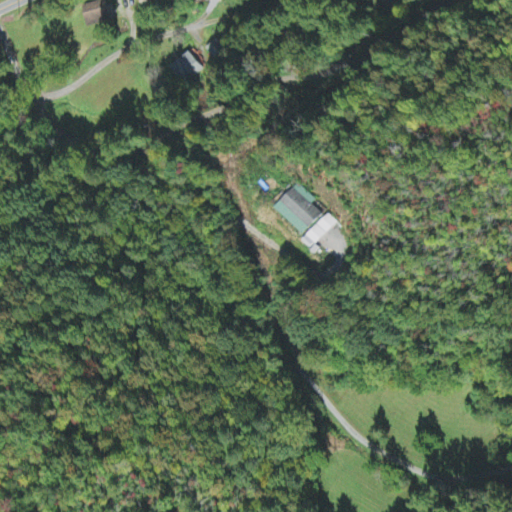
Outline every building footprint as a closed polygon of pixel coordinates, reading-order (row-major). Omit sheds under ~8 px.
[(84,6),(87,27),(111,23),(107,2),(84,6)] [(214,62),(226,54),(218,41),(206,48),(214,62)] [(204,70),(190,53),(170,70),(184,87),(204,70)] [(316,202),(299,186),(277,210),(305,236),(324,216),(312,206),(316,202)] [(338,225),(327,215),(303,242),(313,251),(338,225)]
